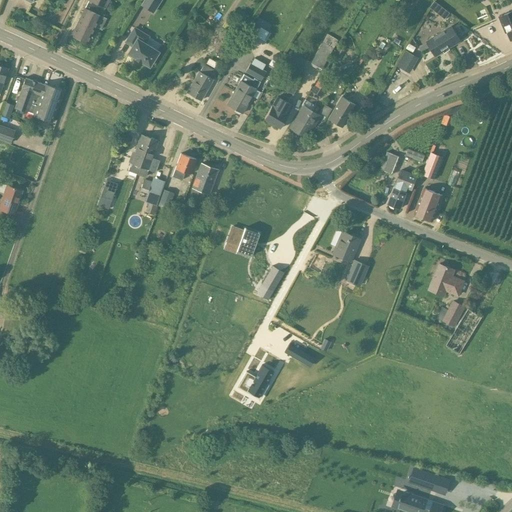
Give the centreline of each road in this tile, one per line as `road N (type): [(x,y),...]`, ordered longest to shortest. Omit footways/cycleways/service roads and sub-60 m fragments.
road 1 (tertiary): [(78,71),(277,164),(323,166)]
road 2 (unclassified): [(511,266),(337,195),(323,166)]
road 3 (residential): [(78,71),(3,275)]
road 4 (tertiary): [(323,166),(427,98),(511,65)]
